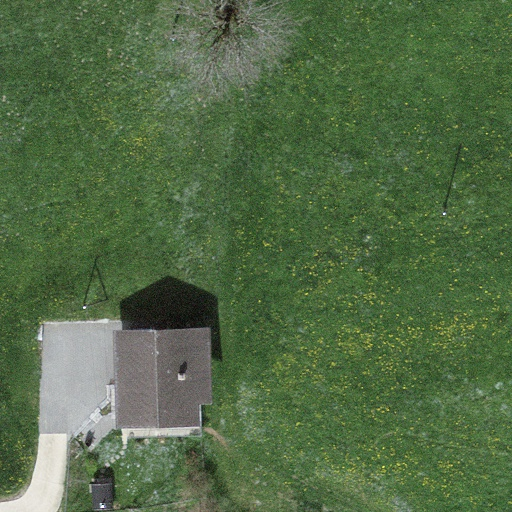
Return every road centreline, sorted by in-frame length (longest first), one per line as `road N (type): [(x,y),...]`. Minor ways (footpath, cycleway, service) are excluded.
road 1 (track): [(26,511),(47,495),(59,359)]
road 2 (track): [(232,437),(326,511)]
